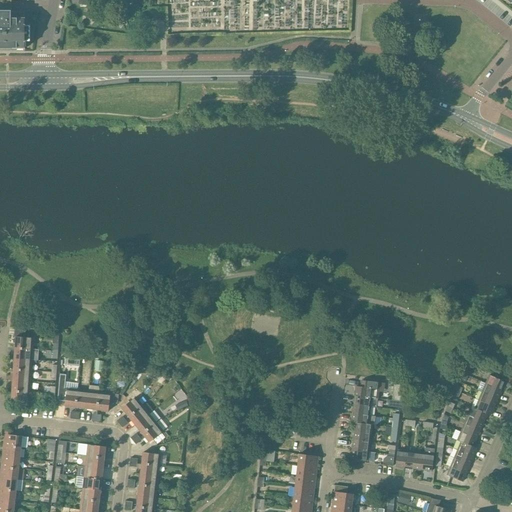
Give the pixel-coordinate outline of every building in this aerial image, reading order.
[(0,0),(0,50),(24,50),(24,49),(25,49),(25,42),(30,42),(30,26),(25,26),(25,12),(11,12),(11,6),(11,0),(21,0),(29,0),(28,0),(36,0),(35,0),(0,0)] [(15,348),(33,349),(34,338),(16,337),(15,348)] [(15,348),(14,359),(32,360),(38,361),(38,350),(33,349),(15,348)] [(31,371),(32,360),(14,359),(14,370),(31,371)] [(31,371),(14,370),(13,381),(31,382),(31,371)] [(157,374),(154,380),(162,384),(165,379),(157,374)] [(60,375),(58,400),(65,401),(65,406),(76,407),(78,390),(77,390),(78,384),(65,382),(66,375),(60,375)] [(489,375),(486,384),(501,390),(505,382),(489,375)] [(31,382),(13,381),(12,391),(30,393),(31,382)] [(356,386),(355,396),(372,398),(378,399),(379,392),(380,383),(376,382),(362,381),(361,387),(356,386)] [(395,401),(404,402),(406,382),(394,381),(392,400),(395,401)] [(482,392),(498,399),(501,390),(486,384),(482,392)] [(89,391),(87,409),(97,410),(100,392),(99,392),(100,387),(89,386),(89,391)] [(76,407),(87,409),(89,391),(78,390),(76,407)] [(30,393),(12,391),(11,403),(29,404),(30,393)] [(100,392),(97,410),(109,411),(111,394),(100,392)] [(494,407),(498,399),(482,392),(479,400),(494,407)] [(355,396),(354,405),(371,407),(377,408),(378,399),(372,398),(355,396)] [(122,408),(129,417),(143,406),(136,397),(122,408)] [(487,414),(490,416),(494,407),(479,400),(478,401),(475,399),(472,407),(487,414)] [(188,406),(186,401),(175,406),(178,411),(188,406)] [(353,414),(369,416),(371,407),(354,405),(353,414)] [(129,417),(136,425),(149,414),(143,406),(129,417)] [(483,422),(487,414),(472,407),(468,415),(483,422)] [(480,430),(483,422),(468,415),(468,416),(463,413),(459,422),(464,424),(480,430)] [(136,425),(142,434),(156,423),(149,414),(136,425)] [(353,414),(352,423),(356,423),(372,425),(374,425),(375,417),(369,416),(353,414)] [(441,420),(440,424),(446,425),(447,420),(449,417),(444,415),(441,420)] [(156,423),(142,434),(149,443),(163,432),(156,423)] [(354,432),(371,434),(372,425),(356,423),(354,432)] [(461,432),(476,439),(480,430),(464,424),(461,432)] [(5,430),(4,446),(21,448),(23,437),(12,435),(13,431),(5,430)] [(370,443),(371,434),(354,432),(353,441),(370,443)] [(473,447),(476,439),(461,432),(457,440),(457,441),(461,442),(473,447)] [(50,451),(55,452),(55,451),(54,451),(56,440),(48,439),(46,450),(50,451)] [(369,452),(370,443),(353,441),(352,450),(369,452)] [(461,442),(458,450),(473,457),(477,448),(473,447),(461,442)] [(88,445),(87,456),(104,458),(106,447),(88,445)] [(4,446),(2,456),(20,458),(21,448),(4,446)] [(425,453),(423,470),(432,471),(434,454),(435,449),(425,448),(425,453)] [(352,450),(351,459),(368,461),(374,462),(375,453),(369,452),(352,450)] [(405,468),(407,451),(398,450),(396,467),(405,468)] [(469,465),(473,457),(458,450),(454,458),(469,465)] [(407,451),(405,468),(414,469),(416,452),(407,451)] [(142,464),(160,466),(161,455),(143,452),(142,464)] [(416,452),(414,469),(423,470),(425,453),(416,452)] [(299,454),(298,465),(317,468),(318,456),(299,454)] [(2,456),(1,467),(19,469),(20,458),(2,456)] [(87,456),(85,467),(103,469),(104,458),(87,456)] [(394,457),(388,456),(384,459),(383,465),(392,466),(394,457)] [(466,473),(469,465),(454,458),(451,467),(466,473)] [(160,466),(142,464),(141,474),(158,476),(160,466)] [(317,468),(298,465),(297,476),(316,478),(317,468)] [(1,467),(0,476),(0,478),(17,480),(19,469),(1,467)] [(85,467),(84,478),(102,480),(103,469),(85,467)] [(462,482),(466,473),(451,467),(447,475),(462,482)] [(141,474),(139,485),(157,487),(158,476),(141,474)] [(316,478),(297,476),(295,487),(314,489),(316,478)] [(0,478),(0,489),(16,491),(17,480),(0,478)] [(84,478),(83,488),(101,490),(102,480),(84,478)] [(139,485),(138,496),(156,498),(157,487),(139,485)] [(335,485),(333,503),(352,505),(353,494),(347,493),(348,487),(335,485)] [(314,489),(295,487),(294,498),(313,500),(314,489)] [(83,488),(82,499),(99,501),(101,490),(83,488)] [(0,489),(0,499),(15,502),(16,491),(0,489)] [(411,496),(401,493),(399,502),(409,504),(411,496)] [(138,496),(137,507),(154,509),(156,498),(138,496)] [(313,500),(294,498),(293,508),(312,511),(313,500)] [(426,511),(450,511),(451,511),(439,507),(441,500),(431,498),(426,511)] [(13,511),(15,502),(0,499),(0,510),(10,511),(13,511)] [(82,499),(80,510),(98,511),(99,501),(82,499)] [(333,503),(331,511),(350,511),(352,505),(333,503)]
